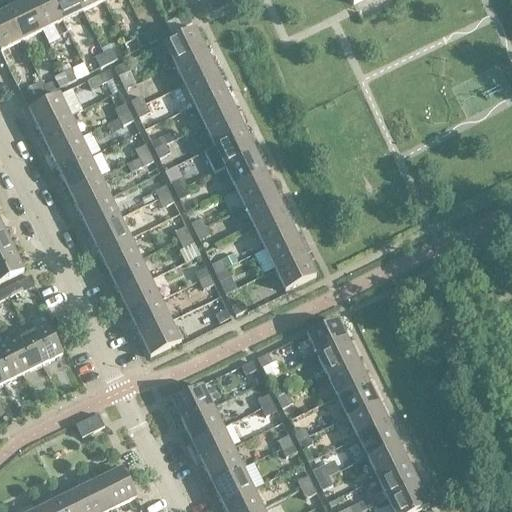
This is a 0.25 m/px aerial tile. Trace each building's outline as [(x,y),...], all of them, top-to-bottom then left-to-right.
[(62,23),(50,0),(32,0),(26,3),(41,33),(62,23)] [(82,13),(75,0),(50,0),(62,23),(82,13)] [(103,3),(101,0),(75,0),(82,13),(103,3)] [(231,0),(209,0),(205,2),(211,15),(234,4),(231,0)] [(41,33),(26,3),(6,13),(21,43),(41,33)] [(21,43),(6,13),(0,15),(0,53),(1,53),(0,53),(21,43)] [(177,19),(182,30),(191,26),(186,15),(177,19)] [(152,31),(144,35),(149,46),(157,42),(152,31)] [(194,31),(163,46),(163,47),(164,47),(174,67),(204,52),(194,32),(194,31)] [(149,46),(144,35),(135,39),(140,50),(149,46)] [(111,51),(103,55),(108,66),(116,62),(111,51)] [(214,73),(204,52),(174,67),(184,88),(214,73)] [(108,66),(103,55),(94,60),(99,70),(108,66)] [(128,74),(124,65),(113,70),(118,79),(128,74)] [(70,71),(62,75),(67,86),(75,82),(70,71)] [(112,82),(108,73),(97,78),(101,87),(112,82)] [(224,93),(214,73),(184,88),(194,108),(224,93)] [(67,86),(62,75),(53,80),(59,90),(67,86)] [(50,83),(43,87),(46,95),(54,91),(50,83)] [(20,96),(25,107),(34,103),(28,92),(20,96)] [(234,114),(224,93),(194,108),(204,129),(234,114)] [(59,98),(58,97),(27,112),(28,113),(38,133),(68,119),(59,98)] [(140,99),(130,104),(134,112),(145,107),(140,99)] [(128,115),(124,106),(113,112),(118,120),(128,115)] [(149,115),(145,107),(134,112),(138,121),(149,115)] [(244,134),(234,114),(204,129),(214,149),(244,134)] [(133,123),(128,115),(118,120),(122,129),(133,123)] [(79,139),(68,119),(38,133),(48,154),(79,139)] [(254,155),(244,134),(214,149),(224,170),(254,155)] [(89,160),(79,139),(48,154),(58,174),(89,160)] [(161,140),(150,145),(154,153),(165,148),(161,140)] [(148,156),(144,147),(134,153),(138,161),(148,156)] [(169,156),(165,148),(154,153),(158,162),(169,156)] [(264,175),(254,155),(224,170),(234,190),(264,175)] [(153,164),(148,156),(138,161),(141,169),(142,169),(153,164)] [(99,180),(89,160),(58,174),(68,195),(99,180)] [(138,161),(126,167),(130,175),(141,169),(138,161)] [(274,196),(264,175),(234,190),(244,210),(274,196)] [(109,200),(99,180),(68,195),(79,215),(109,200)] [(181,180),(170,186),(174,194),(185,189),(181,180)] [(169,197),(164,188),(154,194),(158,202),(169,197)] [(189,197),(185,189),(174,194),(178,203),(189,197)] [(284,216),(274,196),(244,210),(254,231),(284,216)] [(173,205),(169,197),(158,202),(162,210),(173,205)] [(119,221),(109,200),(79,215),(89,236),(119,221)] [(294,237),(284,216),(254,231),(264,251),(294,237)] [(129,241),(119,221),(89,236),(99,256),(129,241)] [(201,221),(190,227),(194,235),(205,230),(201,221)] [(189,238),(185,229),(174,235),(178,243),(189,238)] [(209,238),(205,230),(194,235),(198,243),(209,238)] [(0,259),(13,253),(3,234),(0,235),(0,259)] [(304,257),(294,237),(264,251),(274,272),(304,257)] [(193,246),(189,238),(178,243),(182,251),(193,246)] [(139,262),(129,241),(99,256),(109,277),(139,262)] [(182,251),(178,253),(184,265),(199,258),(193,246),(182,251)] [(0,284),(22,273),(13,253),(0,259),(0,284)] [(233,256),(221,261),(226,270),(237,265),(233,256)] [(314,277),(304,257),(274,272),(284,292),(284,293),(315,278),(314,277)] [(149,282),(139,262),(109,277),(119,297),(149,282)] [(221,262),(210,267),(214,276),(225,271),(221,262)] [(209,279),(205,270),(194,275),(198,284),(209,279)] [(229,279),(225,271),(214,276),(218,284),(229,279)] [(213,287),(209,279),(198,284),(202,292),(213,287)] [(159,303),(149,282),(119,297),(129,318),(159,303)] [(21,293),(17,285),(4,292),(7,300),(21,293)] [(169,323),(159,303),(129,318),(139,338),(169,323)] [(241,304),(230,309),(235,318),(245,312),(241,304)] [(229,320),(225,312),(214,317),(219,326),(229,320)] [(337,323),(337,322),(305,337),(306,338),(316,358),(347,343),(337,323)] [(179,344),(169,323),(139,338),(149,358),(148,359),(149,360),(180,344),(179,343),(179,344)] [(45,325),(25,335),(41,367),(61,357),(45,325)] [(41,367),(25,335),(5,344),(21,377),(41,367)] [(357,364),(347,343),(316,358),(326,379),(357,364)] [(21,377),(5,344),(0,346),(0,382),(2,386),(21,377)] [(271,365),(267,356),(256,361),(260,370),(271,365)] [(255,372),(251,364),(240,369),(244,378),(255,372)] [(367,384),(357,364),(326,379),(336,399),(367,384)] [(258,379),(251,383),(253,387),(260,384),(258,379)] [(377,405),(367,384),(336,399),(347,420),(377,405)] [(202,389),(201,388),(170,403),(171,404),(181,424),(211,410),(202,389)] [(283,389),(273,395),(277,403),(287,398),(283,389)] [(271,406),(267,397),(256,402),(260,411),(271,406)] [(292,406),(287,398),(277,403),(281,411),(292,406)] [(387,425),(377,405),(347,420),(357,440),(387,425)] [(275,414),(271,406),(260,411),(265,419),(275,414)] [(221,430),(211,410),(181,424),(191,445),(221,430)] [(97,417),(75,428),(81,440),(103,429),(97,417)] [(397,446),(387,425),(357,440),(367,461),(397,446)] [(232,450),(221,430),(191,445),(201,465),(232,450)] [(303,430),(293,436),(297,444),(308,439),(303,430)] [(291,447),(287,438),(277,444),(281,452),(291,447)] [(312,447),(308,439),(297,444),(301,452),(312,447)] [(407,466),(397,446),(367,461),(377,481),(407,466)] [(296,455),(291,447),(281,452),(285,460),(296,455)] [(242,471),(232,450),(201,465),(211,486),(242,471)] [(417,487),(407,466),(377,481),(387,502),(417,487)] [(135,500),(121,471),(120,471),(120,472),(100,482),(114,510),(134,500),(134,501),(135,500)] [(252,491),(242,471),(211,486),(221,506),(252,491)] [(324,471),(313,476),(317,485),(328,480),(324,471)] [(311,487),(307,479),(297,484),(301,493),(311,487)] [(332,488),(328,480),(317,485),(321,493),(332,488)] [(110,511),(114,510),(100,482),(79,492),(89,511),(110,511)] [(316,496),(311,487),(301,493),(305,501),(316,496)] [(427,507),(417,487),(387,502),(391,511),(419,511),(428,508),(427,507)] [(261,511),(262,511),(252,491),(221,506),(224,511),(261,511)] [(89,511),(79,492),(59,502),(63,511),(89,511)] [(63,511),(59,502),(38,511),(63,511)]
